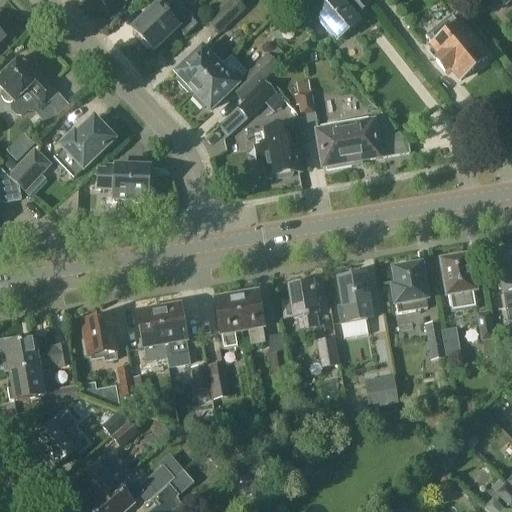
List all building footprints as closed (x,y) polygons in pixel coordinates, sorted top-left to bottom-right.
[(98,0),(110,12),(123,0),(124,0),(126,3),(128,0),(98,0)] [(311,0),(311,2),(311,3),(310,6),(310,8),(310,9),(311,11),(315,17),(337,43),(357,26),(351,18),(355,14),(360,20),(370,11),(360,0),(344,0),(347,3),(349,5),(344,9),(336,0),(311,0)] [(158,9),(133,32),(142,42),(142,46),(146,51),(151,51),(153,53),(166,41),(170,42),(174,38),(174,34),(178,30),(177,29),(185,21),(167,2),(159,10),(158,9)] [(233,20),(224,11),(210,24),(219,33),(233,20)] [(452,18),(426,40),(432,48),(431,48),(440,59),(436,63),(444,74),(449,70),(460,82),(487,60),(459,25),(458,26),(452,18)] [(193,94),(223,66),(206,48),(176,76),(180,81),(178,84),(187,94),(190,92),(193,94)] [(223,66),(193,94),(196,97),(193,100),(203,110),(205,108),(210,112),(240,85),(250,95),(278,68),(267,57),(243,79),(237,73),(233,77),(223,66)] [(0,79),(0,88),(3,92),(2,94),(2,95),(1,96),(1,98),(1,99),(2,101),(3,102),(4,103),(5,104),(6,105),(8,105),(9,105),(11,105),(12,104),(13,103),(15,105),(11,109),(12,115),(16,119),(22,120),(26,118),(29,115),(34,115),(40,111),(40,103),(44,108),(57,96),(21,59),(0,79)] [(265,85),(238,110),(248,121),(266,104),(268,106),(277,97),(265,85)] [(311,95),(299,97),(302,117),(314,115),(311,95)] [(372,126),(318,136),(323,170),(327,170),(328,173),(359,167),(359,164),(379,160),(377,154),(409,148),(380,114),(370,115),(372,126)] [(64,151),(54,160),(73,181),(114,142),(111,140),(112,137),(106,130),(103,131),(94,121),(77,138),(74,136),(62,149),(64,151)] [(290,127),(265,132),(267,145),(262,146),(262,148),(256,149),(258,162),(264,161),(268,179),(273,179),(277,181),(292,179),(293,175),(300,174),(294,141),(291,142),(290,127)] [(50,172),(35,156),(12,179),(27,195),(50,172)] [(0,164),(0,170),(9,179),(19,169),(7,157),(0,164)] [(87,192),(98,193),(114,194),(114,201),(132,202),(135,205),(140,205),(143,202),(147,203),(148,169),(145,169),(142,166),(136,165),(134,168),(116,167),(115,173),(99,172),(99,177),(89,186),(87,186),(87,192)] [(0,205),(20,202),(18,188),(0,171),(0,205)] [(511,302),(511,251),(495,254),(503,304),(511,302)] [(444,264),(440,265),(446,299),(448,299),(450,310),(474,305),(472,295),(474,294),(468,260),(455,262),(453,260),(445,262),(444,264)] [(427,312),(426,302),(421,268),(409,270),(408,267),(396,269),(396,272),(393,273),(396,290),(392,291),(394,308),(395,308),(397,317),(427,312)] [(337,283),(342,310),(338,311),(341,327),(370,322),(367,307),(369,307),(364,278),(350,280),(349,277),(341,278),(342,282),(337,283)] [(290,290),(288,291),(293,321),(297,321),(299,332),(316,330),(315,318),(317,317),(312,287),(300,289),(299,286),(290,287),(290,290)] [(235,300),(241,336),(248,335),(250,348),(263,346),(261,332),(262,332),(256,296),(253,297),(250,295),(242,296),(240,299),(235,300)] [(233,337),(241,336),(235,300),(230,301),(227,298),(220,300),(218,303),(214,303),(220,339),(223,353),(236,351),(233,337)] [(163,313),(158,313),(164,349),(166,362),(186,358),(185,353),(184,345),(185,345),(179,310),(175,311),(172,308),(164,310),(163,313)] [(157,350),(164,349),(158,313),(153,314),(151,312),(143,313),(141,317),(137,317),(143,353),(144,352),(146,365),(159,363),(157,350)] [(489,315),(477,318),(481,344),(493,342),(489,315)] [(86,344),(82,344),(84,357),(88,356),(88,358),(103,356),(104,364),(116,362),(115,354),(118,353),(116,341),(113,342),(109,321),(83,326),(86,344)] [(437,326),(428,328),(434,362),(444,361),(437,326)] [(5,376),(10,375),(40,370),(35,343),(23,345),(22,340),(5,343),(6,347),(0,348),(0,349),(0,350),(4,375),(5,375),(5,376)] [(339,366),(336,353),(334,342),(317,345),(322,369),(339,366)] [(47,351),(51,369),(58,367),(59,370),(72,368),(67,347),(47,351)] [(281,355),(270,357),(274,379),(285,378),(281,355)] [(210,368),(214,390),(226,388),(222,366),(210,368)] [(117,370),(122,399),(134,398),(129,368),(117,370)] [(204,369),(192,371),(196,393),(208,391),(204,369)] [(40,370),(10,375),(12,387),(7,387),(9,404),(14,403),(15,404),(44,399),(40,370)] [(146,379),(134,381),(138,403),(150,401),(146,379)] [(365,385),(369,410),(396,405),(392,380),(365,385)] [(75,389),(54,393),(56,406),(78,402),(75,389)] [(120,413),(102,429),(110,439),(129,423),(120,413)] [(66,436),(65,435),(73,427),(64,416),(46,431),(49,435),(35,447),(49,462),(45,465),(52,472),(55,470),(56,471),(80,451),(81,437),(66,436)] [(128,426),(112,440),(120,450),(136,436),(128,426)] [(289,441),(291,459),(310,457),(308,439),(289,441)] [(245,462),(229,444),(216,456),(232,474),(245,462)] [(435,465),(447,476),(458,465),(446,453),(435,465)] [(107,465),(101,470),(99,469),(97,471),(93,468),(85,475),(88,479),(73,491),(90,510),(116,488),(122,482),(107,465)] [(165,475),(151,487),(157,495),(172,483),(165,475)] [(116,488),(90,510),(90,511),(89,511),(125,511),(145,495),(136,485),(123,496),(116,488)] [(511,492),(505,486),(498,495),(511,508),(511,492)] [(151,502),(158,509),(154,511),(185,511),(176,501),(179,499),(168,487),(151,502)] [(409,511),(411,510),(401,501),(392,511),(393,511),(409,511)] [(483,509),(486,511),(511,511),(504,511),(503,511),(491,501),(483,509)]
